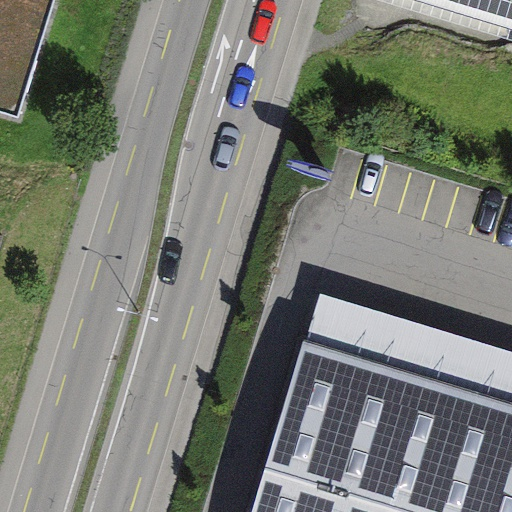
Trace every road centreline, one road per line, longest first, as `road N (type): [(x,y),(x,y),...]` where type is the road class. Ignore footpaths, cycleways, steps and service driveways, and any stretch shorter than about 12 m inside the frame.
road 1 (secondary): [(193,0),(37,511)]
road 2 (secondary): [(113,511),(216,171),(256,0)]
